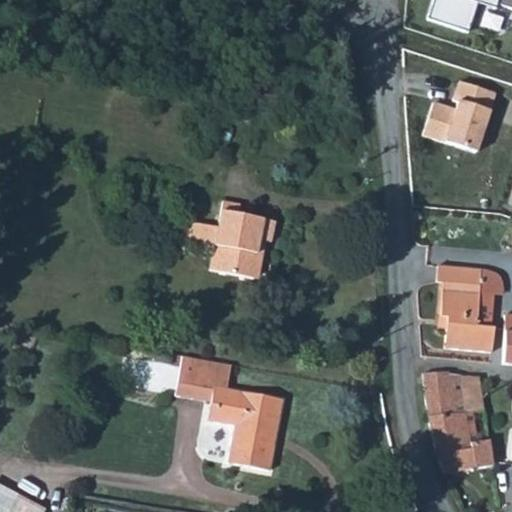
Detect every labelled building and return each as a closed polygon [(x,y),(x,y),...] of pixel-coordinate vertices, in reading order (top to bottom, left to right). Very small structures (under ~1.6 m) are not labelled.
[(511,0),(428,0),(423,16),(463,29),(473,0),(511,13),(511,0)] [(487,94),(452,83),(444,108),(423,101),(413,136),(468,153),(487,94)] [(223,229),(219,247),(214,273),(258,282),(263,257),(260,257),(263,243),(276,246),(280,224),(243,217),(245,208),(227,205),(223,229)] [(187,241),(204,244),(209,227),(192,224),(187,241)] [(209,227),(204,244),(219,247),(223,229),(209,227)] [(435,262),(434,274),(441,276),(474,282),(475,264),(435,262)] [(443,315),(441,346),(466,348),(487,350),(488,350),(489,326),(486,326),(472,325),(474,296),(474,282),(441,276),(434,274),(434,279),(441,280),(440,285),(437,315),(443,315)] [(488,297),(474,296),(472,325),(486,326),(488,297)] [(498,362),(511,363),(511,315),(502,314),(498,362)] [(238,367),(188,357),(181,395),(216,402),(215,405),(222,407),(219,423),(238,427),(230,464),(272,473),(286,402),(233,391),(238,367)] [(424,373),(428,415),(465,411),(483,410),(477,376),(463,374),(462,372),(450,373),(450,371),(424,373)] [(222,407),(215,405),(211,421),(219,423),(222,407)] [(432,432),(440,461),(445,471),(491,464),(487,438),(470,441),(468,433),(475,433),(473,422),(466,423),(466,417),(465,411),(428,415),(432,432)] [(15,496),(8,511),(41,511),(43,509),(15,496)]
